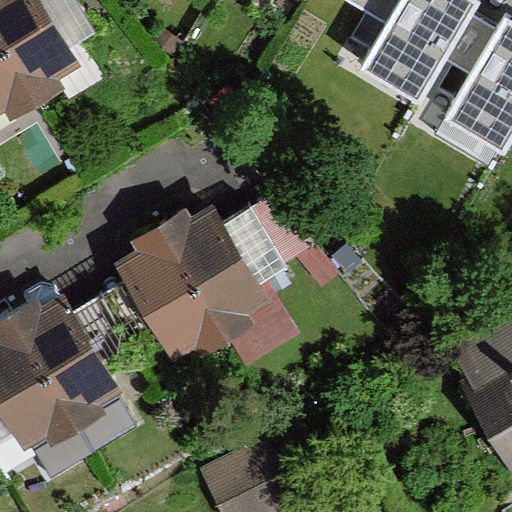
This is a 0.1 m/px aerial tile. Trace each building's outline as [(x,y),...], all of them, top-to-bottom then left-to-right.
[(0,0),(0,32),(37,94),(60,81),(53,68),(73,55),(40,0),(0,0)] [(374,0),(380,3),(347,72),(511,149),(511,8),(494,0),(374,0)] [(0,99),(6,96),(13,109),(37,94),(0,32),(0,99)] [(252,200),(221,219),(257,279),(288,260),(252,200)] [(163,221),(228,329),(251,316),(243,303),(264,290),(257,279),(221,219),(214,208),(194,220),(187,207),(163,221)] [(147,248),(126,260),(176,343),(197,331),(204,344),(228,329),(163,221),(140,236),(147,248)] [(472,373),(465,377),(511,458),(511,307),(497,281),(439,314),(472,373)] [(13,311),(78,419),(101,406),(94,393),(114,380),(64,298),(44,310),(37,297),(13,311)] [(0,389),(26,433),(47,422),(54,434),(78,419),(13,311),(0,319),(0,389)] [(273,511),(299,499),(268,437),(207,470),(227,511),(273,511)]
